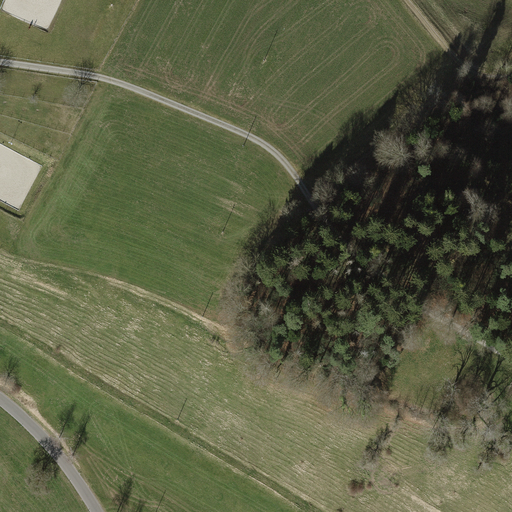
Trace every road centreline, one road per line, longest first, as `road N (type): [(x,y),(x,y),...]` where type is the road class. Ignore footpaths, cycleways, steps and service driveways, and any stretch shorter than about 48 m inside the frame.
road 1 (track): [(0,62),(126,84),(249,136),(294,174),(342,245),(511,357)]
road 2 (unclassified): [(0,400),(74,474),(97,511)]
road 3 (track): [(511,74),(453,59),(405,0)]
